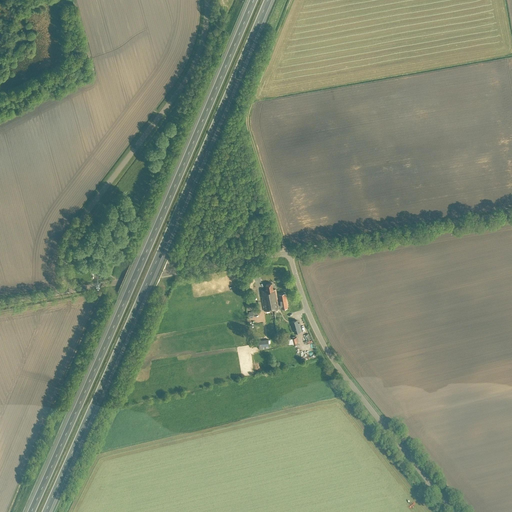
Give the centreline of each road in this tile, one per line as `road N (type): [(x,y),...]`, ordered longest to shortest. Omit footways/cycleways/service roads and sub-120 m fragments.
road 1 (motorway): [(46,511),(268,0)]
road 2 (motorway): [(253,0),(31,511)]
road 3 (unclassified): [(67,290),(69,238),(187,76),(207,0)]
road 4 (unclassified): [(452,511),(325,347),(288,252)]
road 5 (tertiary): [(511,212),(288,252)]
road 6 (tertiary): [(288,252),(67,290)]
